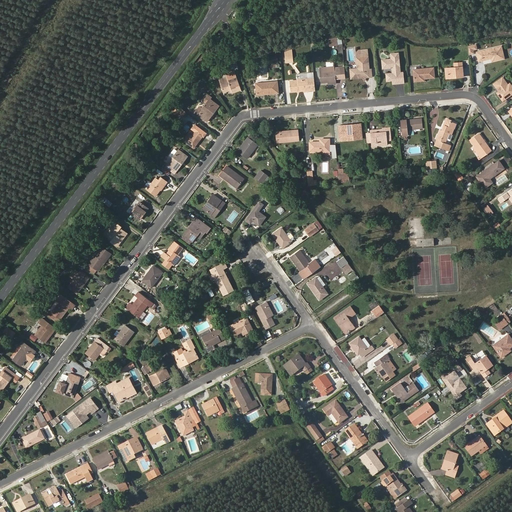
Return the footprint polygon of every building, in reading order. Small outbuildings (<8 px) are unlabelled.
[(329,46),(342,44),(341,37),(336,38),(336,41),(328,42),(329,46)] [(475,48),(474,44),(467,46),(468,53),(473,53),(472,49),(475,48)] [(505,59),(502,45),(475,51),(477,62),(491,59),(491,62),(505,59)] [(359,65),(357,68),(350,68),(351,77),(361,77),(365,76),(368,76),(367,69),(369,68),(367,51),(361,52),(361,49),(358,49),(359,65)] [(224,63),(235,59),(233,52),(228,54),(229,55),(222,57),(224,63)] [(390,53),(391,58),(385,59),(385,67),(392,67),(392,73),(386,73),(386,80),(392,80),(392,76),(395,76),(395,83),(403,82),(402,72),(399,72),(398,52),(390,53)] [(452,62),(452,66),(444,67),(445,79),(463,77),(462,61),(452,62)] [(335,77),(340,77),(339,65),(334,66),(334,69),(326,70),(319,71),(320,82),(328,81),(335,80),(335,77)] [(435,78),(434,67),(412,69),(413,82),(425,81),(425,79),(435,78)] [(226,73),(228,76),(219,80),(223,92),(228,90),(232,88),(233,91),(233,92),(242,89),(235,70),(226,73)] [(297,79),(297,80),(289,81),(290,92),(303,91),(308,90),(309,90),(308,78),(297,79)] [(507,85),(502,78),(492,85),(497,92),(495,93),(501,101),(511,93),(511,88),(509,84),(507,85)] [(279,93),(278,79),(255,82),(257,95),(279,93)] [(202,108),(199,106),(195,112),(207,121),(219,105),(210,99),(212,97),(209,94),(203,102),(205,104),(202,108)] [(171,112),(181,119),(186,111),(176,104),(171,112)] [(451,121),(451,119),(445,117),(441,128),(443,129),(447,120),(450,122),(451,121)] [(408,121),(408,119),(401,119),(403,135),(409,135),(408,129),(423,128),(422,118),(415,118),(415,121),(408,121)] [(434,138),(437,139),(435,144),(448,150),(451,144),(446,142),(449,135),(450,136),(454,127),(455,122),(451,121),(450,122),(447,120),(443,129),(441,128),(440,128),(438,132),(436,132),(434,138)] [(354,138),(360,138),(359,123),(352,124),(352,127),(346,127),(346,125),(343,125),(344,137),(354,136),(354,138)] [(192,135),(189,132),(184,140),(194,148),(206,132),(199,126),(192,135)] [(380,127),(381,128),(371,129),(372,142),(375,142),(376,145),(387,144),(386,141),(391,140),(390,126),(380,127)] [(300,140),(299,129),(275,131),(276,133),(279,133),(279,137),(276,137),(277,142),(300,140)] [(256,135),(251,132),(237,150),(248,158),(259,143),(253,139),(256,135)] [(491,150),(479,133),(470,139),(475,146),(478,150),(480,149),(484,155),(491,150)] [(320,138),(320,141),(309,141),(310,151),(321,151),(321,154),(330,154),(329,138),(320,138)] [(480,157),(484,155),(480,149),(478,150),(475,146),(473,147),(480,157)] [(186,155),(178,149),(166,166),(175,172),(182,164),(180,162),(186,155)] [(436,155),(444,158),(447,151),(442,149),(441,151),(438,150),(436,155)] [(504,168),(498,160),(477,176),(485,188),(493,183),(490,178),(504,168)] [(245,178),(227,164),(219,175),(230,183),(229,184),(236,190),(245,178)] [(344,172),(344,167),(337,168),(339,182),(350,181),(349,171),(344,172)] [(313,171),(313,169),(306,170),(308,185),(318,184),(316,171),(313,171)] [(268,176),(262,171),(256,178),(262,183),(268,176)] [(156,177),(147,189),(156,196),(160,190),(164,183),(166,185),(169,181),(161,175),(158,179),(156,177)] [(474,188),(469,181),(463,186),(468,192),(474,188)] [(225,203),(213,194),(208,200),(211,202),(205,210),(215,217),(225,203)] [(110,206),(113,202),(105,197),(102,200),(110,206)] [(203,208),(205,210),(211,202),(208,200),(203,208)] [(148,207),(140,201),(131,213),(139,219),(148,207)] [(264,204),(259,201),(245,220),(250,224),(252,221),(259,226),(266,216),(259,211),(264,204)] [(487,205),(484,207),(490,214),(492,212),(487,205)] [(210,227),(196,217),(183,234),(184,235),(183,237),(190,242),(191,240),(193,241),(197,236),(202,229),(206,231),(207,232),(210,227)] [(122,225),(114,219),(104,233),(111,239),(111,240),(117,245),(127,233),(120,228),(122,225)] [(314,222),(305,229),(310,236),(319,229),(314,222)] [(292,241),(282,227),(272,234),(282,248),(292,241)] [(197,236),(200,238),(206,231),(202,229),(197,236)] [(167,254),(164,252),(162,255),(174,265),(180,256),(178,254),(183,248),(175,242),(169,249),(170,250),(167,254)] [(337,245),(332,249),(336,255),(341,252),(337,245)] [(111,254),(102,246),(89,263),(99,270),(111,254)] [(299,272),(303,279),(322,266),(315,257),(308,262),(300,250),(290,257),(296,265),(298,264),(302,269),(300,271),(299,272)] [(344,256),(337,261),(341,267),(348,262),(344,256)] [(344,270),(351,266),(348,262),(341,267),(344,270)] [(86,267),(96,274),(99,270),(89,263),(86,267)] [(163,272),(154,265),(142,280),(152,287),(163,272)] [(220,266),(211,270),(213,274),(217,282),(224,295),(234,291),(223,270),(220,266)] [(70,276),(74,279),(68,286),(77,293),(83,286),(81,284),(86,278),(78,272),(75,269),(70,276)] [(90,277),(80,270),(78,272),(86,278),(81,284),(83,286),(90,277)] [(328,293),(316,277),(307,283),(320,299),(328,293)] [(249,288),(242,292),(245,297),(252,293),(249,288)] [(135,295),(138,297),(132,304),(134,306),(130,311),(138,317),(148,305),(151,307),(154,302),(138,291),(135,295)] [(56,299),(60,302),(52,312),(60,318),(67,309),(66,308),(67,306),(72,309),(76,305),(61,293),(56,299)] [(255,300),(252,293),(245,297),(248,304),(255,300)] [(169,298),(165,304),(167,306),(173,311),(176,306),(177,305),(169,298)] [(267,301),(255,307),(266,329),(276,324),(274,320),(270,321),(268,317),(271,315),(274,314),(267,301)] [(125,307),(130,311),(134,306),(132,304),(129,302),(125,307)] [(356,312),(350,305),(334,317),(340,325),(342,323),(348,332),(354,327),(348,318),(356,312)] [(165,321),(173,311),(167,306),(160,316),(165,321)] [(207,314),(216,329),(202,336),(207,347),(213,343),(221,340),(218,333),(223,330),(213,311),(207,314)] [(503,326),(508,323),(503,316),(500,318),(495,322),(497,325),(500,323),(502,326),(503,326)] [(39,321),(43,324),(34,335),(45,343),(57,328),(43,317),(39,321)] [(246,318),(230,326),(235,335),(242,331),(246,329),(248,333),(253,330),(246,318)] [(346,333),(348,332),(342,323),(340,325),(346,333)] [(135,331),(126,324),(115,339),(123,346),(135,331)] [(4,332),(11,338),(16,332),(8,326),(4,332)] [(166,328),(159,331),(162,338),(170,334),(166,328)] [(221,340),(226,337),(223,330),(218,333),(221,340)] [(392,334),(387,338),(391,344),(397,340),(392,334)] [(511,344),(511,339),(508,334),(492,345),(501,357),(509,351),(507,348),(509,347),(511,344)] [(361,339),(359,335),(348,342),(357,355),(359,354),(361,357),(374,348),(371,343),(369,344),(366,346),(361,339)] [(110,346),(97,336),(85,353),(94,360),(104,348),(107,350),(110,346)] [(177,351),(173,353),(177,362),(181,361),(183,365),(190,362),(189,360),(197,355),(193,349),(195,348),(190,339),(184,342),(187,347),(189,351),(187,352),(180,355),(177,351)] [(19,344),(22,347),(12,359),(20,365),(26,358),(30,361),(35,355),(34,353),(36,351),(22,341),(19,344)] [(390,357),(386,352),(374,361),(378,366),(375,369),(379,374),(380,373),(385,381),(395,374),(393,371),(396,368),(388,358),(390,357)] [(288,366),(291,370),(288,372),(290,376),(302,368),(305,371),(311,366),(308,362),(306,364),(299,354),(294,356),(297,359),(288,366)] [(475,362),(470,355),(466,357),(474,369),(477,367),(481,373),(486,369),(485,368),(492,362),(486,354),(475,362)] [(294,356),(283,364),(288,372),(291,370),(288,366),(297,359),(294,356)] [(133,360),(121,368),(124,373),(136,365),(133,360)] [(422,364),(420,360),(411,366),(414,370),(422,364)] [(462,367),(457,362),(454,364),(458,370),(462,367)] [(19,376),(6,366),(0,374),(0,385),(1,386),(5,382),(7,384),(11,378),(15,381),(19,376)] [(307,375),(314,370),(311,366),(305,371),(307,375)] [(165,368),(149,375),(154,384),(170,377),(165,368)] [(81,377),(70,373),(69,377),(79,381),(81,377)] [(272,395),(274,374),(260,373),(259,383),(262,383),(261,394),(272,395)] [(331,385),(333,384),(325,373),(323,374),(331,385)] [(323,374),(313,381),(324,396),(334,389),(331,385),(323,374)] [(233,387),(243,382),(239,376),(229,381),(233,388),(233,387)] [(67,381),(60,378),(55,390),(73,397),(79,381),(69,377),(67,381)] [(130,380),(129,377),(116,383),(118,387),(130,380)] [(454,382),(452,378),(446,382),(457,398),(462,395),(459,391),(466,386),(460,377),(454,382)] [(115,381),(107,385),(111,392),(113,390),(119,401),(136,393),(130,380),(118,387),(116,383),(115,381)] [(250,410),(256,407),(243,382),(233,387),(238,397),(236,398),(241,408),(247,405),(250,410)] [(403,386),(400,382),(391,388),(395,395),(397,393),(403,401),(420,389),(415,383),(410,386),(408,383),(403,386)] [(74,397),(77,401),(82,397),(79,393),(74,397)] [(401,403),(403,401),(397,393),(395,395),(401,403)] [(223,407),(217,396),(202,404),(208,416),(220,411),(219,409),(223,407)] [(91,397),(68,414),(71,418),(74,416),(79,423),(89,416),(85,412),(90,408),(93,411),(99,407),(91,397)] [(336,399),(327,406),(340,423),(349,417),(336,399)] [(434,411),(427,401),(408,416),(415,425),(434,411)] [(301,404),(293,410),(299,419),(307,413),(301,404)] [(241,408),(244,413),(250,410),(247,405),(241,408)] [(194,422),(201,419),(194,406),(184,412),(185,415),(176,420),(183,435),(193,430),(189,422),(193,420),(194,422)] [(492,421),(487,425),(495,436),(504,430),(502,427),(511,420),(504,410),(495,416),(496,418),(492,421)] [(332,413),(329,415),(337,426),(339,424),(332,413)] [(79,423),(74,416),(71,418),(76,426),(79,423)] [(41,418),(36,420),(39,428),(45,425),(41,418)] [(504,430),(511,423),(511,421),(511,420),(502,427),(504,430)] [(325,437),(313,421),(305,427),(317,443),(325,437)] [(163,424),(145,433),(152,445),(157,442),(164,438),(166,443),(171,440),(163,424)] [(354,424),(345,430),(358,448),(367,442),(363,436),(365,434),(364,433),(362,434),(354,424)] [(40,428),(22,437),(27,447),(45,439),(40,428)] [(469,443),(465,446),(472,456),(478,451),(486,445),(479,435),(476,438),(478,440),(470,445),(469,443)] [(143,449),(137,436),(120,445),(127,458),(143,449)] [(335,447),(330,440),(320,447),(325,454),(327,453),(332,459),(335,456),(331,450),(335,447)] [(125,459),(127,458),(120,445),(118,446),(125,459)] [(478,451),(480,454),(488,448),(486,445),(478,451)] [(180,458),(186,455),(182,448),(177,451),(180,458)] [(380,461),(372,449),(360,457),(363,460),(366,458),(370,464),(368,467),(373,475),(381,469),(377,463),(380,461)] [(109,450),(92,459),(98,470),(108,465),(107,462),(113,459),(109,452),(109,450)] [(447,460),(444,470),(447,471),(447,470),(454,471),(455,466),(459,454),(448,451),(445,459),(447,460)] [(88,462),(80,467),(85,477),(88,482),(93,479),(90,474),(93,473),(88,462)] [(351,472),(346,465),(340,469),(345,476),(351,472)] [(85,477),(80,467),(66,474),(71,484),(85,477)] [(149,481),(161,475),(157,467),(146,473),(149,481)] [(446,475),(456,478),(457,473),(454,471),(447,470),(447,471),(446,475)] [(401,483),(394,473),(382,481),(385,486),(388,483),(395,493),(392,495),(395,499),(406,491),(401,483)] [(124,482),(118,485),(121,491),(127,488),(124,482)] [(385,486),(392,495),(395,493),(388,483),(385,486)] [(59,491),(56,486),(47,490),(49,493),(43,496),(48,506),(62,498),(65,503),(70,501),(63,489),(59,491)] [(457,488),(449,494),(454,500),(461,494),(457,488)] [(34,503),(29,493),(15,501),(20,511),(34,503)] [(102,501),(98,494),(91,498),(91,499),(87,502),(90,507),(102,501)] [(411,498),(396,509),(398,511),(412,511),(409,506),(414,502),(411,498)] [(17,511),(20,511),(15,501),(12,502),(17,511)]
